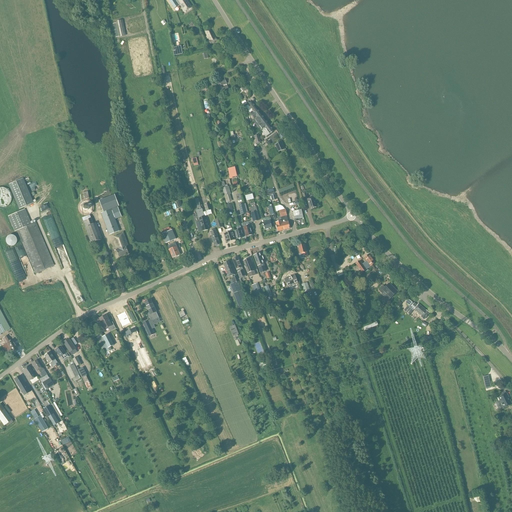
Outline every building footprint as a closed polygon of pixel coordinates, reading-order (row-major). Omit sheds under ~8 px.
[(174,0),(168,0),(174,9),(175,8),(172,5),(178,1),(180,5),(185,11),(192,7),(186,0),(177,0),(176,1),(174,0)] [(119,37),(126,36),(122,20),(116,21),(116,23),(113,24),(116,37),(119,37)] [(211,45),(218,42),(211,27),(204,31),(207,36),(206,36),(207,39),(208,38),(209,41),(209,42),(211,45)] [(218,80),(224,77),(221,71),(215,74),(218,80)] [(213,88),(215,98),(219,97),(217,85),(216,85),(215,81),(211,82),(211,85),(214,86),(215,86),(215,88),(213,88)] [(248,114),(256,108),(252,102),(246,107),(249,112),(248,113),(248,114)] [(253,120),(261,114),(256,108),(248,114),(253,120)] [(257,126),(265,119),(261,114),(253,120),(257,126)] [(261,131),(269,125),(265,119),(257,126),(261,131)] [(267,130),(263,133),(266,137),(270,134),(274,131),(269,125),(266,128),(267,130)] [(278,152),(285,149),(282,141),(275,144),(278,152)] [(235,167),(228,169),(230,176),(229,177),(230,179),(232,179),(232,178),(235,177),(235,176),(236,175),(235,167)] [(9,184),(16,201),(19,209),(33,203),(23,178),(9,184)] [(221,182),(226,203),(232,201),(230,194),(231,194),(229,186),(228,187),(228,185),(225,185),(224,181),(221,182)] [(0,208),(1,208),(3,208),(5,208),(6,207),(8,206),(9,205),(10,204),(11,202),(12,200),(12,198),(12,195),(11,193),(10,192),(9,190),(7,189),(6,188),(4,187),(3,187),(1,187),(0,187),(0,208)] [(122,217),(118,207),(119,207),(115,194),(99,200),(104,212),(101,213),(109,235),(120,231),(115,219),(122,217)] [(310,209),(317,207),(314,197),(307,199),(310,209)] [(88,199),(87,199),(86,199),(85,199),(84,199),(83,200),(82,200),(81,201),(80,203),(79,204),(79,205),(78,206),(78,207),(78,208),(79,210),(79,211),(80,212),(80,213),(81,213),(82,214),(83,215),(84,215),(85,215),(86,215),(87,215),(89,214),(90,214),(93,212),(93,211),(94,210),(94,209),(94,208),(94,207),(94,205),(93,204),(92,203),(92,202),(90,200),(89,200),(88,199)] [(271,215),(273,220),(276,219),(275,214),(274,214),(272,206),(271,202),(269,202),(270,206),(268,207),(270,216),(271,215)] [(239,206),(241,214),(247,213),(251,215),(250,212),(248,212),(245,204),(239,206)] [(253,222),(260,220),(256,207),(250,208),(253,222)] [(196,223),(199,232),(209,230),(203,208),(197,210),(200,222),(196,223)] [(36,222),(31,224),(25,209),(8,216),(15,232),(17,231),(35,273),(54,266),(36,222)] [(280,211),(281,216),(282,219),(284,230),(290,228),(288,222),(286,216),(287,216),(285,209),(280,211)] [(96,223),(94,224),(90,215),(82,218),(86,227),(92,243),(102,239),(96,223)] [(281,216),(277,217),(278,222),(276,223),(278,232),(284,230),(282,219),(281,216)] [(43,218),(57,255),(64,253),(50,218),(46,220),(45,217),(43,218)] [(272,228),(270,222),(271,221),(270,217),(262,219),(263,223),(264,223),(266,229),(267,230),(269,230),(269,228),(272,228)] [(252,235),(250,226),(253,225),(252,221),(243,223),(244,228),(246,236),(252,235)] [(241,229),(240,226),(237,227),(238,230),(235,231),(237,239),(243,237),(241,229)] [(235,240),(233,231),(232,228),(226,230),(227,233),(224,234),(227,242),(235,240)] [(165,243),(176,239),(173,230),(162,234),(165,243)] [(215,230),(210,231),(212,235),(211,235),(215,246),(220,244),(216,234),(215,230)] [(129,254),(126,247),(129,246),(124,231),(121,232),(122,234),(114,237),(115,240),(114,240),(117,250),(119,257),(129,254)] [(12,235),(11,235),(10,235),(9,235),(8,236),(7,237),(6,238),(6,239),(6,240),(5,241),(6,242),(6,243),(6,244),(7,244),(7,245),(8,246),(9,246),(10,246),(11,246),(12,246),(13,246),(14,246),(15,245),(15,244),(16,244),(16,243),(17,242),(17,241),(17,240),(16,239),(16,238),(15,237),(15,236),(14,236),(13,235),(12,235)] [(180,255),(177,246),(175,243),(168,246),(169,249),(173,258),(180,255)] [(298,246),(300,254),(299,254),(300,259),(308,256),(307,252),(305,244),(298,246)] [(24,278),(13,250),(6,253),(17,281),(24,278)] [(260,253),(254,255),(258,266),(259,270),(261,273),(266,271),(265,266),(264,263),(263,260),(264,259),(263,256),(261,256),(260,253)] [(367,261),(363,264),(360,260),(356,264),(362,273),(367,269),(372,265),(372,264),(375,262),(370,254),(364,258),(367,261)] [(232,259),(237,270),(238,272),(237,272),(240,279),(246,277),(243,270),(242,267),(238,257),(232,259)] [(244,261),(248,273),(250,278),(256,275),(249,259),(244,261)] [(237,276),(236,276),(230,261),(223,264),(229,277),(232,276),(235,283),(229,285),(238,307),(247,304),(237,276)] [(285,279),(288,287),(298,283),(295,275),(285,279)] [(258,283),(251,285),(256,299),(261,297),(260,296),(262,295),(258,283)] [(304,293),(310,291),(307,283),(301,285),(304,293)] [(383,286),(378,290),(382,293),(384,291),(388,294),(385,297),(388,301),(397,292),(389,284),(385,287),(383,286)] [(272,296),(268,285),(264,287),(268,297),(272,296)] [(257,299),(253,301),(255,307),(256,306),(259,315),(262,314),(257,299)] [(151,320),(148,321),(152,329),(155,328),(152,321),(159,318),(156,312),(157,312),(151,300),(145,302),(149,313),(148,313),(151,320)] [(412,302),(409,306),(411,307),(414,309),(422,316),(421,317),(424,320),(429,313),(419,304),(417,306),(414,303),(414,304),(412,302)] [(0,334),(10,329),(0,309),(0,334)] [(117,315),(122,327),(131,323),(126,312),(117,315)] [(128,314),(133,323),(136,322),(132,312),(128,314)] [(112,326),(107,315),(99,319),(104,329),(108,328),(110,331),(115,328),(114,325),(112,326)] [(154,335),(152,329),(148,321),(143,323),(149,337),(154,335)] [(365,330),(378,325),(377,322),(364,327),(365,330)] [(235,325),(230,327),(237,346),(240,345),(239,343),(241,342),(238,335),(239,334),(235,325)] [(141,369),(152,363),(136,328),(124,333),(141,369)] [(109,334),(104,337),(102,333),(96,336),(98,340),(103,350),(105,354),(112,350),(110,347),(114,345),(109,334)] [(12,340),(11,341),(7,336),(3,338),(6,344),(12,353),(18,350),(12,340)] [(64,342),(70,352),(72,355),(77,352),(75,349),(69,339),(64,342)] [(61,357),(63,355),(66,359),(69,357),(66,353),(61,346),(56,350),(61,357)] [(52,367),(58,363),(50,352),(44,356),(52,367)] [(73,359),(76,367),(81,364),(78,357),(73,359)] [(45,371),(43,368),(38,360),(32,363),(37,371),(39,370),(43,377),(47,375),(45,371)] [(72,360),(64,363),(66,368),(71,379),(73,378),(74,382),(80,379),(78,376),(79,375),(74,364),(72,360)] [(29,366),(23,370),(28,376),(31,381),(35,379),(37,377),(36,377),(33,373),(29,366)] [(20,376),(15,379),(24,395),(29,392),(26,387),(26,388),(25,386),(26,385),(20,376)] [(82,377),(87,389),(91,387),(86,376),(82,377)] [(47,390),(55,385),(50,378),(42,382),(47,390)] [(507,393),(498,398),(503,408),(511,404),(508,397),(507,393)] [(46,406),(43,408),(53,425),(63,420),(60,416),(62,415),(55,402),(52,403),(50,399),(44,402),(46,406)] [(0,403),(0,419),(4,426),(12,420),(0,404),(0,403)] [(34,410),(31,412),(35,419),(34,419),(42,433),(48,429),(41,416),(38,417),(34,410)] [(185,450),(182,452),(187,462),(190,461),(185,450)]
